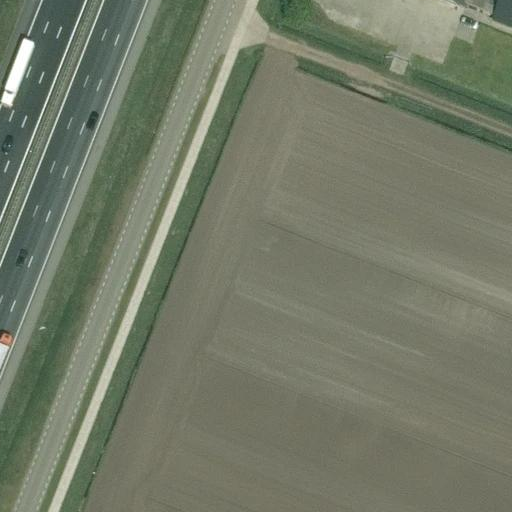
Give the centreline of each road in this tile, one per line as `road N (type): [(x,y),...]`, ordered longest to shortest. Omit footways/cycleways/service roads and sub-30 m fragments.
road 1 (unclassified): [(26,511),(227,0)]
road 2 (motorway): [(0,337),(131,0)]
road 3 (track): [(220,15),(511,131)]
road 4 (motorway): [(65,0),(0,168)]
